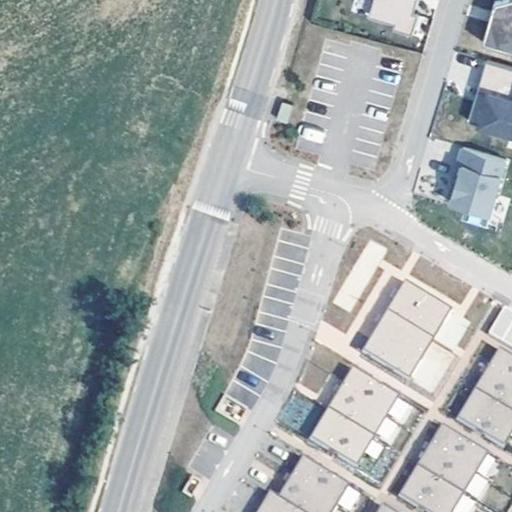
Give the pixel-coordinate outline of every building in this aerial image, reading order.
[(372,0),(364,28),(390,36),(388,41),(407,46),(413,26),(408,25),(413,8),(408,7),(410,0),(372,0)] [(511,59),(511,7),(490,14),(478,55),(511,64),(511,59)] [(486,73),(482,72),(470,112),(481,116),(485,105),(477,103),(486,73)] [(511,80),(486,73),(477,103),(485,105),(481,116),(470,112),(464,133),(511,146),(511,80)] [(293,106),(282,102),(276,121),(287,124),(293,106)] [(501,171),(458,158),(453,175),(458,176),(453,193),(447,215),(485,226),(501,171)] [(458,176),(453,175),(448,192),(453,193),(458,176)] [(446,325),(399,297),(357,365),(405,394),(446,325)] [(511,346),(511,309),(505,304),(488,330),(511,346)] [(511,371),(494,361),(452,432),(500,460),(511,439),(511,371)] [(395,409),(347,381),(305,452),(353,480),(395,409)] [(456,511),(485,466),(437,437),(394,508),(400,511),(456,511)] [(337,511),(345,498),(298,470),(274,510),(265,505),(260,511),(337,511)]
